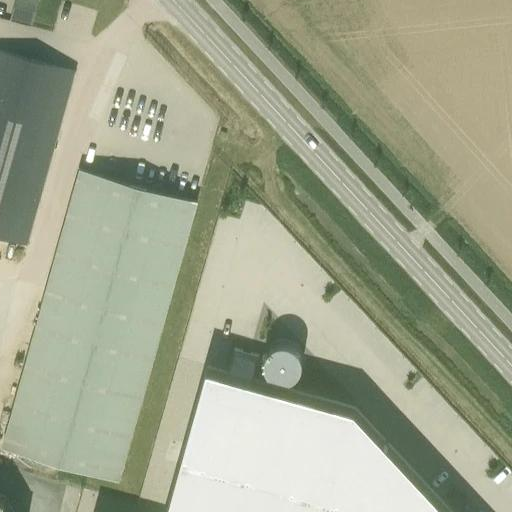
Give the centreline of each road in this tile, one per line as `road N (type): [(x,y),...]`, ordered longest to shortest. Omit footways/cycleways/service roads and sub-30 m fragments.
road 1 (secondary): [(511,366),(170,0)]
road 2 (unclassified): [(290,275),(511,511)]
road 3 (unknown): [(102,64),(29,294),(18,303),(0,299)]
